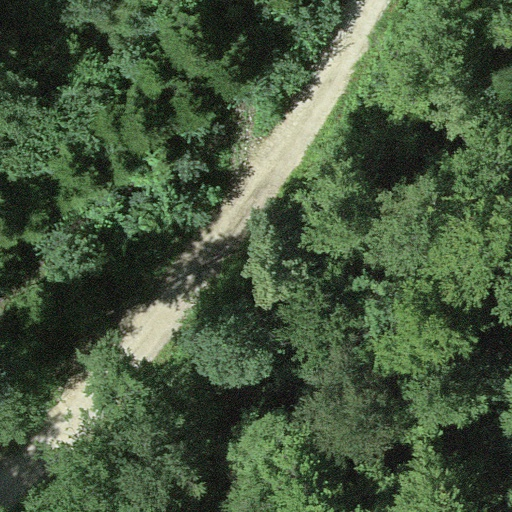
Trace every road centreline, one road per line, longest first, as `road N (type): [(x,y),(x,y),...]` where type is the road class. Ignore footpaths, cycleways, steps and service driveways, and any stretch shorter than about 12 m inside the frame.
road 1 (track): [(126,388),(360,0)]
road 2 (track): [(0,500),(126,388)]
